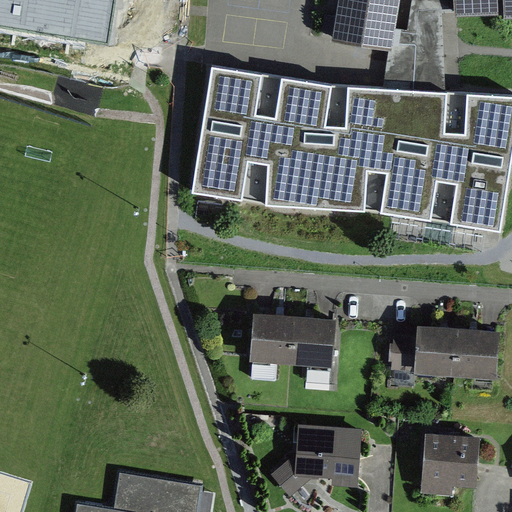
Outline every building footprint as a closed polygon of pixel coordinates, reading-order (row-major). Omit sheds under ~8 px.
[(0,0),(0,27),(88,43),(91,27),(117,33),(121,0),(0,0)] [(511,0),(337,0),(331,41),(389,50),(397,0),(453,0),(455,16),(511,14),(511,0)] [(511,95),(345,86),(208,64),(188,192),(497,229),(511,141),(511,95)] [(329,367),(333,319),(250,314),(246,361),(329,367)] [(411,372),(492,377),(496,327),(413,324),(411,372)] [(361,428),(296,424),(294,455),(271,475),(288,497),(306,481),(358,488),(361,428)] [(478,435),(424,433),(420,491),(450,494),(451,483),(474,486),(478,435)] [(119,471),(113,510),(77,502),(75,511),(197,511),(202,486),(119,471)]
